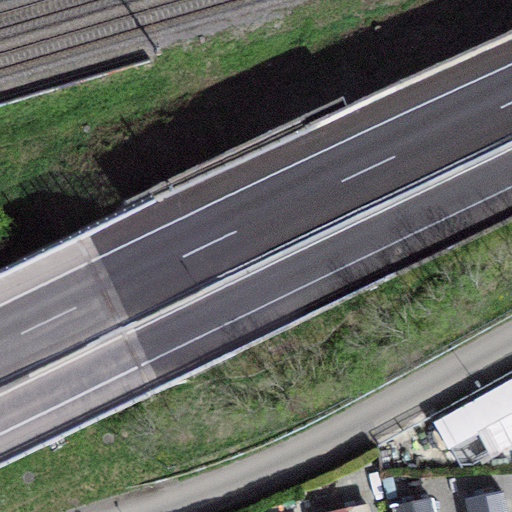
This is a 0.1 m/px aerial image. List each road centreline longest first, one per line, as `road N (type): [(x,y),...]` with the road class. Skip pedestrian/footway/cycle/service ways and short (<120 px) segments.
road 1 (motorway): [(0,414),(511,168)]
road 2 (motorway): [(511,100),(0,343)]
road 3 (residential): [(147,511),(250,477),(511,338)]
